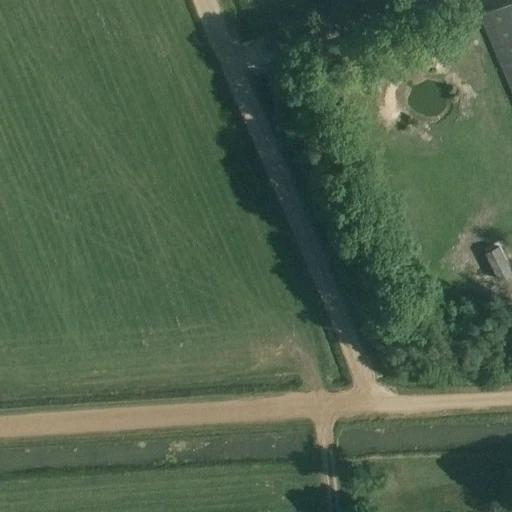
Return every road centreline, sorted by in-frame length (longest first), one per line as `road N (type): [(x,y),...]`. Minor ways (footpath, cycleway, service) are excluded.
road 1 (track): [(206,0),(349,336),(370,405)]
road 2 (track): [(0,425),(370,405)]
road 3 (unclassified): [(370,405),(511,398)]
